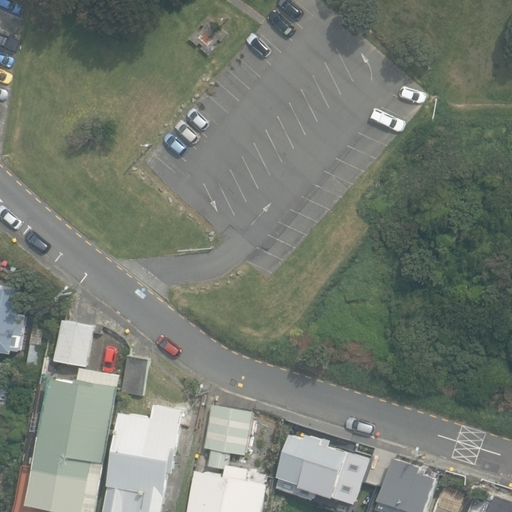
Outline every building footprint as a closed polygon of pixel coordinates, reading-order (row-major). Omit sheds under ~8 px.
[(0,348),(13,350),(14,347),(22,348),(34,288),(0,281),(0,348)] [(89,364),(97,323),(63,317),(55,357),(89,364)] [(144,394),(151,357),(129,353),(123,390),(144,394)] [(79,511),(96,511),(123,373),(81,365),(79,376),(77,376),(76,379),(51,374),(26,501),(79,511)] [(244,449),(252,405),(210,398),(202,442),(209,443),(206,460),(226,463),(229,446),(244,449)] [(170,469),(175,470),(185,411),(183,411),(183,406),(155,402),(153,415),(122,410),(104,511),(148,511),(149,508),(163,510),(170,469)] [(337,493),(350,448),(332,443),(333,438),(309,430),(307,435),(293,431),(280,473),(305,481),(304,483),(337,493)] [(426,511),(438,475),(421,470),(423,462),(395,452),(380,497),(382,497),(379,506),(396,511),(407,511),(409,506),(426,511)] [(248,471),(250,466),(227,462),(226,472),(197,468),(188,511),(263,511),(270,480),(251,477),(252,472),(248,471)] [(511,511),(511,497),(496,492),(488,511),(511,511)]
